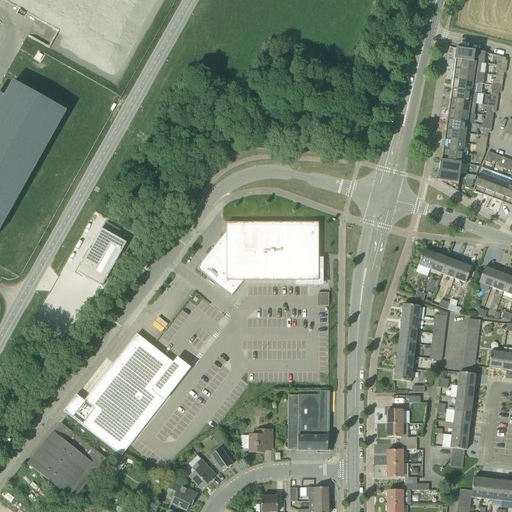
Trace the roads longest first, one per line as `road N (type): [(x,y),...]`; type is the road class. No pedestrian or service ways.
road 1 (unclassified): [(0,334),(186,0)]
road 2 (unclassified): [(0,469),(199,212)]
road 3 (tertiary): [(354,468),(356,328),(382,197)]
road 4 (tertiary): [(382,197),(437,0)]
road 5 (residential): [(199,212),(245,177),(273,170),(382,197)]
road 6 (residential): [(209,511),(261,473),(354,468)]
road 7 (residential): [(511,240),(382,197)]
